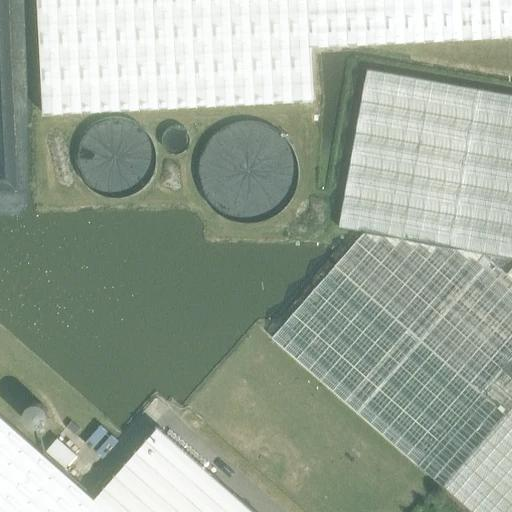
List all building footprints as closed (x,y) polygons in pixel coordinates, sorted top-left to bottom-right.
[(511,0),(35,0),(40,112),(310,97),(307,42),(329,42),(511,35),(511,0)] [(367,236),(275,338),(401,450),(471,511),(511,511),(511,279),(510,277),(511,274),(511,95),(370,70),(350,190),(344,222),(367,236)] [(153,164),(153,163),(153,157),(151,149),(146,142),(142,137),(136,132),(129,129),(123,127),(115,127),(108,128),(102,131),(96,135),(91,139),(87,144),(84,149),(82,157),(82,164),(83,171),(85,177),(88,182),(93,189),(100,194),(105,197),(111,198),(117,199),(124,198),(130,197),(135,194),(142,189),(147,183),(151,177),(152,171),(153,164)] [(293,176),(293,175),(292,167),(290,159),(286,150),(280,144),(273,138),(265,134),(258,132),(248,131),(239,132),(230,134),(223,139),(217,144),(211,150),(207,158),(205,167),(204,175),(204,183),(207,193),(210,199),(216,207),(222,212),(231,217),(238,219),(246,220),(256,220),(266,217),(272,213),(279,208),(286,199),(290,193),(292,185),(293,176)] [(0,416),(0,511),(109,511),(94,499),(0,416)] [(72,421),(67,427),(75,434),(80,428),(72,421)] [(255,511),(158,426),(94,499),(109,511),(255,511)] [(57,438),(46,450),(66,467),(77,455),(57,438)]
